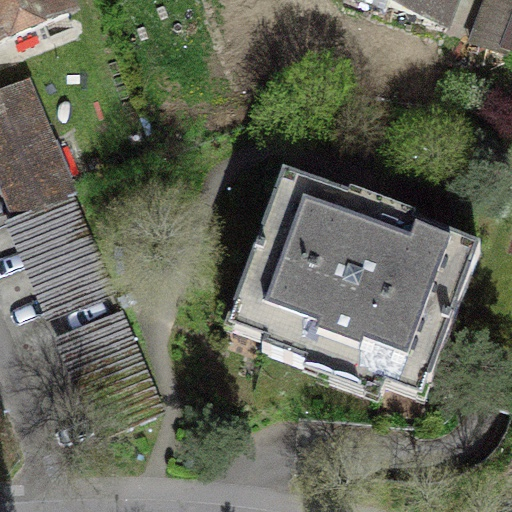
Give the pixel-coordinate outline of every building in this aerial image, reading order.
[(42,0),(0,0),(0,69),(60,48),(42,0)] [(438,0),(318,0),(425,38),(438,0)] [(511,0),(491,0),(464,65),(511,84),(511,0)] [(31,79),(0,90),(0,195),(10,220),(73,195),(76,194),(31,79)] [(456,261),(231,170),(166,327),(391,418),(456,261)] [(112,296),(73,195),(10,220),(2,222),(42,323),(112,296)] [(96,446),(165,418),(122,315),(53,343),(96,446)] [(511,378),(484,452),(511,462),(511,378)]
